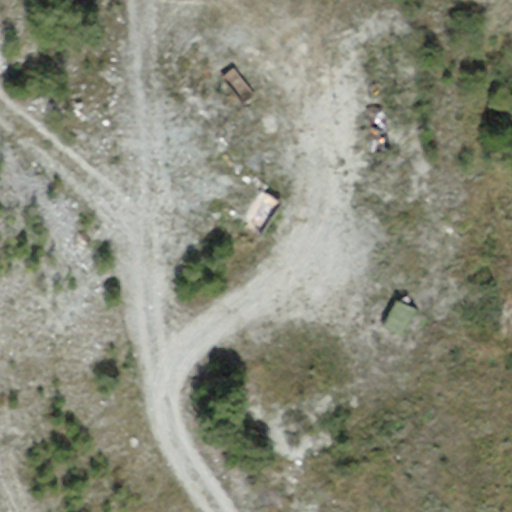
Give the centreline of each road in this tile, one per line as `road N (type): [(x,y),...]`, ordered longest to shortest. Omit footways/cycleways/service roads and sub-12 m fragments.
road 1 (track): [(228,511),(166,409),(143,217)]
road 2 (track): [(143,217),(140,0)]
